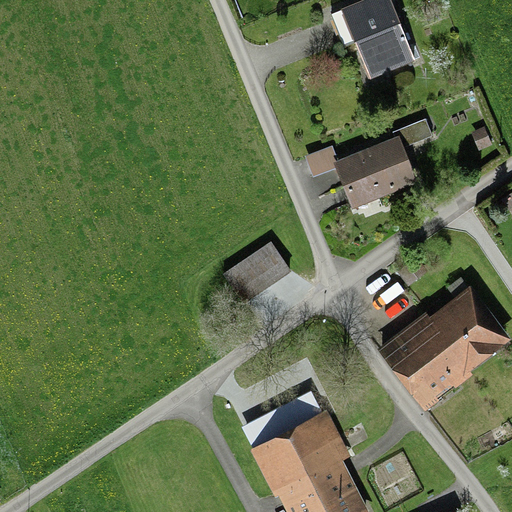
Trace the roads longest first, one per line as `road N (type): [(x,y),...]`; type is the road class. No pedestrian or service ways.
road 1 (residential): [(331,290),(7,511)]
road 2 (residential): [(217,0),(331,290)]
road 3 (residential): [(331,290),(487,511)]
road 4 (residential): [(511,165),(331,290)]
